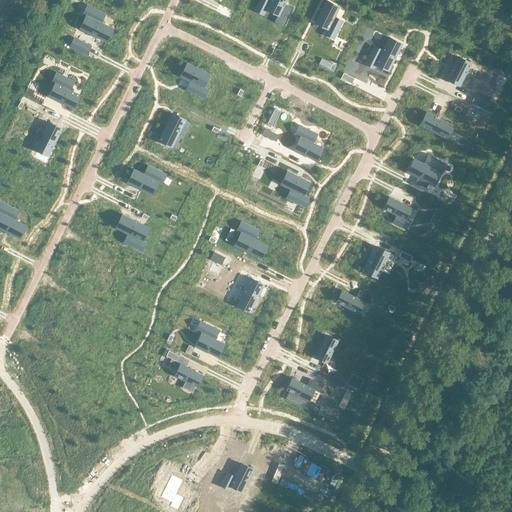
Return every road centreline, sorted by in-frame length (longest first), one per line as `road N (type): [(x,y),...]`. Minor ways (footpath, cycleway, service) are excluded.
road 1 (residential): [(162,25),(0,345)]
road 2 (residential): [(230,423),(377,133)]
road 3 (unclassified): [(371,476),(511,194)]
road 4 (residential): [(377,133),(162,25)]
road 5 (residential): [(230,423),(170,433),(138,449),(80,511)]
road 6 (residential): [(0,370),(41,430),(57,511)]
road 7 (residential): [(371,476),(297,437),(230,423)]
